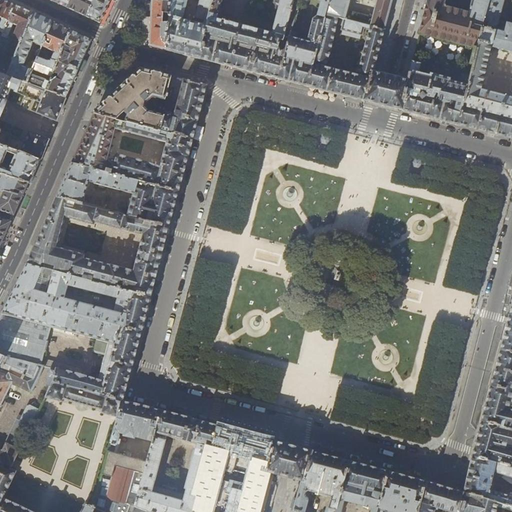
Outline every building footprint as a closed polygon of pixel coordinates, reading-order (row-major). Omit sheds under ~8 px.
[(4,1),(0,0),(0,17),(3,19),(0,25),(0,31),(2,33),(15,6),(4,1)] [(48,0),(67,8),(69,0),(48,0)] [(74,12),(87,17),(92,3),(87,1),(87,0),(69,0),(67,8),(74,12)] [(87,17),(100,23),(106,9),(110,0),(87,0),(87,1),(92,3),(87,17)] [(170,0),(171,2),(169,17),(165,51),(177,54),(201,60),(207,26),(212,0),(199,0),(196,18),(197,18),(195,23),(182,20),(186,0),(170,0)] [(272,32),(272,33),(216,19),(217,18),(218,17),(217,17),(219,10),(220,9),(219,9),(221,0),(212,0),(207,26),(201,60),(207,61),(279,79),(281,68),(287,45),(281,44),(280,50),(277,49),(280,40),(283,40),(292,0),(273,0),(273,2),(275,4),(274,9),(277,10),(274,22),(271,32),(272,32)] [(308,42),(318,45),(325,15),(329,0),(320,0),(321,0),(316,17),(312,20),(308,39),(308,42)] [(342,19),(347,0),(329,0),(325,15),(338,19),(338,18),(341,18),(342,19)] [(371,26),(384,31),(390,8),(392,3),(392,0),(377,0),(371,24),(347,17),(346,20),(371,26)] [(427,2),(419,34),(473,48),(469,65),(473,66),(482,29),(489,0),(427,0),(427,1),(427,2)] [(511,0),(489,0),(482,29),(503,35),(506,22),(511,23),(499,20),(503,0),(511,0)] [(157,49),(165,51),(169,17),(171,2),(151,1),(150,21),(149,43),(149,47),(157,49)] [(0,73),(7,76),(34,14),(23,10),(15,6),(2,33),(0,38),(0,73)] [(42,18),(34,14),(7,76),(27,84),(31,75),(33,70),(35,63),(30,61),(25,69),(22,68),(33,43),(42,47),(42,46),(52,23),(42,18)] [(313,64),(326,67),(338,19),(325,15),(318,45),(313,64)] [(360,35),(362,36),(365,27),(370,28),(360,66),(359,66),(358,67),(358,69),(359,69),(357,76),(371,79),(373,73),(374,72),(376,64),(378,55),(384,31),(371,26),(346,20),(342,19),(341,18),(339,25),(342,26),(341,30),(343,31),(342,34),(359,39),(360,35)] [(511,23),(506,22),(503,35),(482,29),(473,66),(470,76),(467,87),(461,114),(458,125),(511,138),(511,23)] [(61,27),(52,23),(42,46),(44,48),(55,53),(51,62),(48,62),(38,58),(35,63),(33,70),(49,76),(47,78),(49,79),(48,81),(50,81),(58,63),(71,32),(61,27)] [(80,36),(71,32),(58,63),(66,65),(78,71),(84,57),(91,42),(91,41),(80,36)] [(281,68),(279,79),(307,87),(310,75),(313,64),(318,45),(308,42),(293,39),(294,33),(290,32),(287,45),(281,68)] [(71,85),(78,71),(66,65),(58,63),(50,81),(47,90),(65,99),(71,85)] [(389,108),(458,125),(461,114),(467,87),(470,76),(462,74),(460,85),(448,82),(449,80),(431,75),(431,77),(418,74),(420,64),(412,63),(410,72),(410,74),(409,74),(408,77),(407,81),(394,77),(390,76),(387,76),(379,74),(374,72),(373,73),(371,79),(368,90),(365,102),(374,104),(379,105),(382,106),(386,107),(389,108)] [(307,87),(365,102),(368,90),(371,79),(357,76),(326,67),(313,64),(310,75),(307,87)] [(164,100),(170,76),(150,72),(142,70),(131,80),(120,90),(114,96),(94,114),(124,122),(159,131),(164,113),(150,110),(147,113),(142,108),(144,102),(150,96),(164,100)] [(58,117),(65,99),(47,90),(50,81),(48,81),(31,75),(27,84),(7,76),(0,73),(0,144),(40,160),(41,158),(47,145),(45,143),(47,140),(30,132),(25,142),(0,131),(0,118),(0,119),(7,102),(6,102),(11,91),(41,104),(37,113),(56,121),(57,116),(58,117)] [(181,137),(192,140),(207,86),(202,84),(195,83),(170,76),(164,100),(169,102),(168,107),(175,109),(174,116),(164,113),(159,131),(169,134),(181,137)] [(72,164),(103,172),(106,159),(113,129),(122,131),(124,122),(94,114),(83,139),(72,164)] [(124,122),(122,131),(166,143),(169,134),(159,131),(124,122)] [(178,193),(192,140),(181,137),(169,134),(166,143),(160,168),(116,156),(114,161),(106,159),(103,172),(167,190),(178,193)] [(30,184),(30,183),(35,173),(37,167),(40,160),(0,144),(0,174),(28,183),(30,184)] [(419,168),(420,167),(421,166),(421,164),(421,163),(420,161),(419,161),(417,160),(416,161),(415,161),(414,163),(413,164),(414,166),(414,167),(416,168),(417,168),(419,168)] [(158,224),(169,227),(178,193),(167,190),(103,172),(72,164),(65,180),(56,199),(117,214),(119,208),(84,199),(89,182),(133,193),(128,213),(121,211),(120,215),(123,216),(158,224)] [(0,244),(10,223),(0,219),(0,190),(5,192),(0,204),(0,209),(0,210),(14,214),(28,183),(0,174),(0,244)] [(94,222),(120,229),(123,216),(120,215),(117,214),(56,199),(50,213),(42,231),(38,238),(27,265),(71,276),(105,285),(110,265),(84,258),(85,255),(56,248),(64,217),(93,225),(94,222)] [(139,294),(150,297),(169,227),(158,224),(123,216),(120,229),(142,234),(133,271),(110,265),(105,285),(127,291),(139,294)] [(71,276),(27,265),(20,278),(10,298),(61,311),(64,299),(65,294),(66,294),(68,286),(71,276)] [(71,276),(68,286),(117,298),(114,312),(64,299),(61,311),(118,326),(127,291),(105,285),(71,276)] [(130,329),(141,332),(148,306),(150,297),(139,294),(127,291),(118,326),(130,329)] [(10,298),(1,315),(50,327),(96,339),(114,344),(100,394),(106,396),(112,398),(123,401),(141,332),(130,329),(118,326),(61,311),(10,298)] [(0,355),(4,357),(41,365),(50,327),(1,315),(0,317),(0,355)] [(507,371),(511,372),(511,315),(509,315),(496,368),(507,371)] [(50,371),(45,389),(45,390),(48,391),(53,382),(100,394),(114,344),(96,339),(94,350),(95,353),(104,355),(98,379),(95,378),(95,379),(55,368),(55,369),(50,368),(49,368),(50,371)] [(41,365),(4,357),(0,365),(0,466),(9,470),(10,469),(22,443),(27,435),(39,409),(30,405),(27,406),(20,420),(17,418),(2,451),(0,449),(0,406),(12,382),(31,392),(38,377),(41,369),(42,369),(43,367),(43,366),(41,365)] [(511,409),(511,410),(511,408),(511,398),(511,397),(511,372),(507,371),(496,368),(482,421),(493,424),(511,429),(511,409)] [(48,391),(45,397),(49,398),(62,402),(62,398),(102,409),(102,412),(113,415),(119,417),(120,412),(123,401),(112,398),(106,396),(100,394),(66,386),(53,382),(48,391)] [(119,417),(111,442),(116,444),(119,435),(118,431),(124,433),(124,435),(134,438),(134,436),(152,441),(154,432),(157,422),(160,411),(123,401),(120,412),(119,417)] [(186,488),(199,492),(214,437),(217,426),(160,411),(157,422),(154,432),(166,436),(196,444),(184,487),(186,488)] [(484,459),(511,466),(511,429),(493,424),(482,421),(473,457),(484,459)] [(256,511),(258,504),(266,476),(267,472),(265,471),(270,452),(271,451),(273,441),(217,426),(214,437),(199,492),(194,511),(256,511)] [(194,511),(199,492),(186,488),(184,494),(152,485),(166,436),(154,432),(152,441),(146,462),(134,506),(131,511),(194,511)] [(270,452),(265,471),(267,472),(281,475),(284,476),(288,477),(289,477),(294,479),(301,481),(303,481),(308,462),(308,461),(311,451),(296,447),(293,446),(289,445),(285,444),(273,441),(271,451),(270,452)] [(104,511),(131,511),(134,506),(146,462),(109,451),(91,506),(96,508),(103,511),(104,511)] [(301,481),(299,489),(310,492),(330,497),(328,507),(336,509),(346,472),(349,461),(311,451),(308,461),(308,462),(303,481),(301,481)] [(511,466),(484,459),(473,457),(464,492),(463,493),(475,496),(511,506),(511,466)] [(369,511),(375,511),(376,509),(384,483),(387,471),(349,461),(346,472),(336,509),(334,511),(340,511),(344,500),(371,507),(369,511)] [(0,511),(32,511),(3,499),(18,473),(13,471),(10,469),(9,470),(0,466),(0,511)] [(416,511),(422,493),(426,482),(387,471),(384,483),(376,509),(382,511),(387,511),(416,511)] [(511,511),(511,506),(475,496),(463,493),(464,492),(426,482),(422,493),(416,511),(511,511)] [(334,511),(336,509),(328,507),(327,507),(325,511),(303,511),(310,492),(299,489),(298,493),(292,511),(334,511)]
